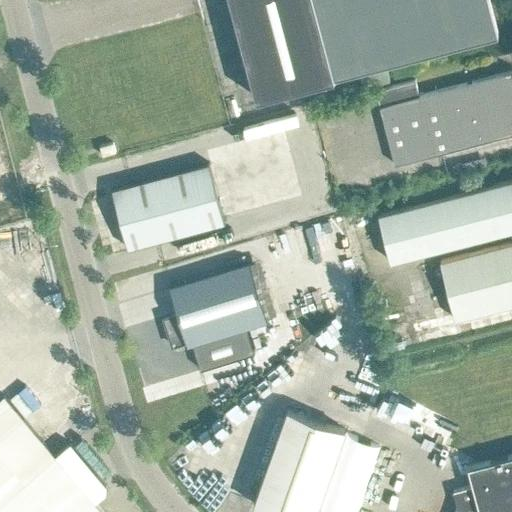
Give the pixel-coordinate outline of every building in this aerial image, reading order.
[(497,32),(488,0),(230,0),(255,95),(335,74),(370,65),(375,82),(396,76),(392,59),(497,32)] [(511,130),(511,68),(419,93),(415,78),(375,88),(394,162),(511,130)] [(102,153),(115,150),(113,140),(99,144),(102,153)] [(209,161),(111,186),(127,245),(224,219),(209,161)] [(391,259),(511,227),(511,176),(378,211),(391,259)] [(455,317),(511,302),(511,238),(440,258),(455,317)] [(179,311),(163,316),(172,343),(187,338),(188,340),(193,339),(201,363),(255,346),(248,322),(265,316),(247,261),(170,285),(179,311)] [(303,367),(329,344),(315,328),(289,351),(303,367)] [(282,511),(313,511),(344,427),(287,406),(253,501),(282,511)] [(58,451),(0,499),(0,511),(104,511),(93,498),(104,489),(104,483),(67,438),(55,448),(58,451)] [(452,511),(511,511),(511,452),(468,464),(469,471),(472,483),(453,488),(456,502),(452,511)]
